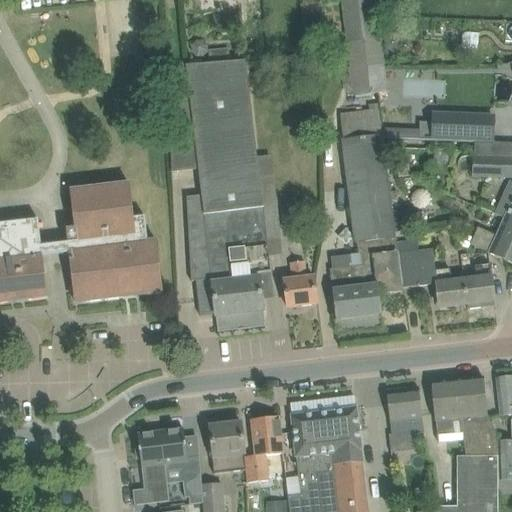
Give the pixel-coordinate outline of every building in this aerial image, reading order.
[(341,0),(342,8),(346,28),(347,41),(353,96),(386,92),(381,37),(376,0),(341,0)] [(318,49),(317,37),(302,38),(303,50),(318,49)] [(198,59),(204,59),(208,54),(208,48),(203,44),(197,44),(193,49),(193,55),(198,59)] [(209,51),(210,64),(220,63),(230,63),(229,50),(209,51)] [(265,328),(263,313),(259,278),(255,278),(254,275),(270,273),(269,257),(257,158),(245,62),(230,63),(220,63),(210,64),(186,66),(167,68),(172,173),(198,170),(202,196),(187,198),(191,281),(195,282),(211,280),(211,284),(196,286),(200,317),(215,316),(218,334),(219,333),(219,332),(236,329),(236,332),(247,330),(246,328),(264,326),(264,328),(265,328)] [(397,253),(394,233),(382,136),(378,104),(368,105),(369,110),(340,115),(342,141),(355,242),(357,242),(359,255),(330,259),(332,270),(329,271),(335,321),(381,316),(379,294),(384,294),(384,295),(401,293),(401,289),(405,289),(400,253),(397,253)] [(418,131),(418,140),(430,141),(492,143),(493,117),(431,115),(431,124),(418,124),(418,131)] [(472,177),(511,178),(511,158),(473,157),(472,177)] [(409,165),(398,166),(400,178),(410,177),(409,165)] [(496,215),(505,220),(505,219),(510,221),(511,218),(511,217),(511,182),(496,215)] [(0,303),(7,303),(6,294),(27,291),(28,300),(47,298),(42,256),(69,253),(74,295),(86,293),(87,301),(86,301),(86,302),(122,298),(121,289),(142,287),(143,296),(162,293),(156,242),(147,243),(144,216),(133,218),(129,185),(71,192),(75,229),(66,230),(68,244),(41,248),(38,220),(0,224),(0,303)] [(276,207),(263,208),(265,228),(278,226),(276,207)] [(394,211),(396,231),(412,229),(410,209),(394,211)] [(505,219),(505,220),(497,237),(477,228),(470,245),(511,264),(511,217),(511,218),(510,221),(505,219)] [(415,230),(394,233),(397,253),(400,253),(405,289),(436,285),(439,309),(467,305),(464,280),(451,281),(450,269),(435,271),(432,249),(417,251),(415,230)] [(284,281),(285,289),(287,309),(317,305),(314,285),(313,277),(306,278),(304,263),(290,265),(292,280),(284,281)] [(476,278),(464,280),(467,305),(494,302),(489,265),(474,267),(476,278)] [(511,377),(497,380),(499,399),(502,418),(511,416),(511,420),(510,421),(511,442),(511,441),(511,377)] [(483,379),(431,384),(432,388),(433,404),(435,421),(438,444),(463,441),(465,457),(456,457),(456,509),(438,510),(437,511),(497,511),(498,495),(498,481),(497,442),(497,436),(487,416),(485,399),(483,379)] [(417,389),(386,393),(388,406),(388,412),(391,435),(391,438),(413,435),(424,434),(422,418),(421,409),(418,389),(417,389)] [(366,511),(356,410),(292,417),(296,456),(300,497),(288,498),(289,507),(289,511),(366,511)] [(284,468),(281,438),(278,419),(251,422),(255,456),(245,458),(248,483),(269,481),(268,470),(284,468)] [(214,470),(214,474),(245,471),(244,466),(243,455),(244,454),(241,424),(210,427),(213,458),(212,458),(214,470)] [(161,433),(166,473),(181,471),(185,499),(189,499),(190,506),(202,504),(201,487),(200,457),(187,458),(184,430),(161,433)] [(166,473),(161,433),(138,436),(139,444),(135,444),(136,460),(140,460),(141,468),(147,467),(150,492),(154,492),(155,504),(169,502),(166,473)] [(511,441),(511,442),(497,442),(498,481),(511,480),(511,441)] [(223,511),(221,485),(201,487),(202,504),(202,511),(223,511)] [(266,511),(289,511),(289,507),(284,508),(284,502),(266,503),(266,511)]
